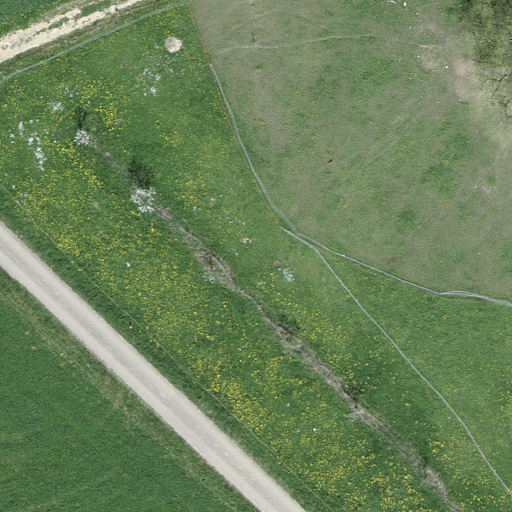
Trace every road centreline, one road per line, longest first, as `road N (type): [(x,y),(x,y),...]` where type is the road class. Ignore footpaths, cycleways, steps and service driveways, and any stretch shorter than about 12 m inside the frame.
road 1 (track): [(0,241),(289,511)]
road 2 (track): [(136,0),(0,56)]
